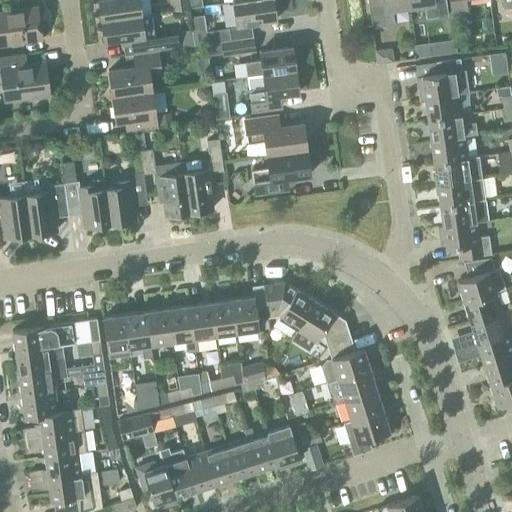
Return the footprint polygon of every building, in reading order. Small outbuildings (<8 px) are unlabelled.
[(98,0),(102,20),(141,15),(139,0),(98,0)] [(169,0),(171,10),(189,7),(188,0),(169,0)] [(241,0),(233,1),(237,27),(262,24),(262,22),(276,20),(273,0),(241,0)] [(368,0),(372,27),(395,24),(393,9),(408,7),(407,0),(368,0)] [(407,0),(408,7),(424,4),(426,19),(448,15),(445,0),(407,0)] [(465,0),(449,0),(452,14),(468,12),(465,0)] [(511,0),(502,0),(503,8),(511,6),(511,0)] [(37,7),(0,12),(0,44),(42,39),(37,7)] [(141,15),(102,20),(104,40),(121,38),(122,43),(145,40),(145,39),(149,39),(155,38),(151,13),(141,15)] [(205,31),(207,43),(221,41),(231,40),(229,27),(205,31)] [(155,38),(149,39),(151,51),(158,50),(179,47),(177,35),(155,38)] [(231,40),(221,41),(223,56),(256,51),(254,36),(253,36),(231,40)] [(429,42),(415,44),(417,58),(431,56),(429,42)] [(248,76),(295,70),(292,46),(260,51),(261,60),(250,61),(252,76),(248,76)] [(135,66),(109,70),(112,96),(152,90),(150,77),(161,75),(158,50),(151,51),(133,54),(135,66)] [(26,53),(0,56),(0,84),(3,84),(5,100),(49,94),(45,62),(27,64),(26,53)] [(420,99),(425,98),(425,97),(458,93),(468,91),(465,69),(462,70),(460,58),(435,61),(437,75),(422,77),(423,84),(418,86),(420,99)] [(295,70),(248,76),(250,89),(249,89),(252,111),(276,108),(274,96),(299,93),(295,70)] [(501,96),(503,108),(511,106),(511,101),(510,85),(496,87),(497,97),(501,96)] [(152,90),(112,96),(116,121),(140,117),(142,129),(167,126),(165,113),(156,115),(152,90)] [(226,92),(213,94),(216,118),(229,116),(226,92)] [(425,97),(425,98),(428,119),(461,114),(458,93),(425,97)] [(505,121),(511,119),(511,106),(503,108),(505,121)] [(267,154),(307,149),(303,123),(281,126),(278,113),(244,118),(245,132),(246,132),(248,143),(265,140),(267,154)] [(431,140),(464,135),(479,133),(477,122),(462,124),(461,114),(428,119),(431,140)] [(434,161),(467,156),(464,135),(431,140),(434,161)] [(209,158),(184,161),(185,172),(191,211),(213,208),(211,194),(215,193),(212,172),(224,170),(219,138),(207,140),(209,158)] [(140,149),(143,171),(144,173),(155,172),(160,201),(164,201),(166,215),(191,211),(185,172),(184,161),(155,165),(153,148),(140,149)] [(269,167),(252,170),(253,181),(252,181),(254,195),(290,190),(288,177),(310,174),(307,149),(267,154),(269,167)] [(467,156),(434,161),(437,183),(484,177),(481,154),(467,156)] [(115,172),(103,174),(104,178),(110,223),(136,219),(134,205),(148,203),(144,173),(143,171),(129,173),(129,180),(116,182),(115,172)] [(440,204),(486,197),(484,177),(437,183),(440,204)] [(85,226),(110,223),(104,178),(91,180),(92,185),(80,187),(79,180),(64,182),(69,214),(83,212),(85,226)] [(51,191),(25,194),(31,234),(57,230),(55,216),(69,215),(69,214),(64,182),(50,184),(51,191)] [(0,224),(3,224),(5,237),(31,234),(25,194),(0,197),(0,224)] [(486,197),(440,204),(443,224),(443,225),(476,221),(489,219),(486,197)] [(478,237),(476,221),(443,225),(443,224),(437,225),(439,239),(445,238),(446,247),(461,245),(463,258),(491,254),(488,236),(478,237)] [(469,277),(457,280),(464,302),(496,292),(505,289),(499,267),(495,269),(491,257),(464,261),(469,277)] [(298,328),(316,300),(296,287),(296,288),(284,281),(263,284),(267,308),(268,317),(279,316),(278,316),(298,328)] [(256,310),(267,308),(263,284),(252,285),(254,295),(231,299),(235,332),(240,331),(241,335),(242,337),(243,338),(244,338),(245,339),(247,339),(254,338),(255,337),(256,336),(257,335),(258,333),(258,332),(258,329),(259,329),(256,310)] [(496,292),(464,302),(471,323),(503,313),(511,310),(505,289),(496,292)] [(215,335),(235,332),(231,299),(210,302),(215,335)] [(327,346),(352,338),(346,320),(346,319),(334,312),(334,311),(316,300),(298,328),(316,340),(320,333),(324,336),(327,346)] [(202,337),(215,335),(210,302),(188,305),(195,351),(204,350),(202,337)] [(168,308),(173,341),(185,339),(187,352),(195,351),(188,305),(168,308)] [(145,311),(150,344),(173,341),(168,308),(145,311)] [(124,314),(129,347),(141,345),(143,359),(152,358),(150,344),(145,311),(124,314)] [(503,313),(471,323),(477,342),(509,332),(503,313)] [(103,317),(109,358),(130,355),(129,347),(124,314),(103,317)] [(88,329),(91,343),(100,341),(97,319),(87,320),(88,329)] [(12,330),(16,353),(49,348),(63,347),(63,345),(75,343),(72,321),(46,325),(12,330)] [(447,335),(451,361),(468,359),(464,332),(447,335)] [(511,341),(509,332),(477,342),(484,363),(511,354),(511,341)] [(326,361),(322,367),(326,379),(369,365),(363,348),(356,350),(352,338),(327,346),(331,357),(331,358),(332,359),(326,361)] [(92,353),(94,364),(103,363),(100,341),(91,343),(87,343),(88,354),(92,353)] [(16,353),(19,375),(66,368),(64,357),(63,347),(49,348),(16,353)] [(511,354),(484,363),(490,384),(511,376),(511,354)] [(94,371),(96,385),(106,384),(103,363),(94,364),(95,371),(94,371)] [(369,365),(326,379),(333,402),(344,398),(376,388),(369,365)] [(66,368),(19,375),(22,396),(55,391),(53,378),(67,376),(67,377),(83,375),(82,366),(66,368)] [(221,377),(222,386),(236,383),(233,374),(221,377)] [(265,376),(252,379),(255,388),(267,385),(265,376)] [(511,376),(490,384),(497,405),(511,400),(511,376)] [(209,380),(211,389),(222,386),(221,377),(209,380)] [(155,379),(134,382),(137,399),(138,409),(159,403),(155,379)] [(252,379),(240,382),(243,392),(255,388),(252,379)] [(106,384),(96,385),(98,396),(98,397),(100,405),(108,404),(108,395),(106,384)] [(180,388),(181,398),(194,394),(191,385),(180,388)] [(181,398),(180,388),(167,391),(169,401),(181,398)] [(256,393),(255,388),(243,392),(244,396),(256,393)] [(351,420),(383,410),(376,388),(344,398),(351,420)] [(25,415),(72,409),(71,400),(63,401),(56,402),(55,391),(22,396),(25,415)] [(224,392),(212,396),(215,405),(228,401),(225,392),(224,392)] [(289,395),(280,397),(284,409),(293,406),(289,395)] [(200,399),(202,408),(215,405),(212,397),(212,396),(200,399)] [(122,403),(125,413),(138,409),(137,399),(122,403)] [(170,407),(173,416),(185,413),(182,404),(170,407)] [(160,419),(173,416),(170,407),(158,410),(160,419)] [(24,439),(84,430),(81,409),(72,410),(72,409),(25,415),(25,417),(39,415),(41,425),(22,428),(24,439)] [(392,421),(390,422),(386,409),(383,410),(351,420),(343,422),(353,455),(372,449),(369,438),(395,430),(392,421)] [(145,444),(157,441),(149,413),(118,421),(122,439),(142,434),(145,444)] [(305,421),(295,424),(299,436),(308,433),(305,421)] [(289,424),(269,430),(279,462),(281,466),(288,464),(288,466),(301,462),(299,456),(289,424)] [(45,457),(87,451),(84,430),(24,439),(26,447),(43,445),(45,457)] [(247,437),(257,469),(279,462),(269,430),(247,437)] [(308,433),(299,436),(303,448),(312,445),(309,434),(308,433)] [(237,476),(257,469),(247,437),(227,444),(237,476)] [(217,482),(237,476),(227,444),(207,450),(217,482)] [(161,451),(165,464),(175,496),(196,489),(186,457),(184,449),(172,453),(170,448),(161,451)] [(196,489),(217,482),(207,450),(186,457),(196,489)] [(29,471),(30,481),(48,478),(81,473),(92,472),(89,451),(87,451),(45,457),(47,468),(29,471)] [(177,502),(175,496),(165,464),(157,466),(155,461),(136,467),(143,490),(149,488),(154,503),(154,502),(156,508),(177,502)] [(48,478),(30,481),(32,490),(49,488),(51,501),(75,497),(77,507),(67,508),(67,511),(85,511),(102,507),(97,471),(92,472),(81,473),(48,478)] [(119,491),(122,500),(133,497),(133,496),(131,488),(119,491)] [(378,511),(423,511),(418,495),(388,504),(377,507),(378,511)] [(122,500),(112,503),(114,511),(122,511),(136,507),(133,497),(122,500)]
